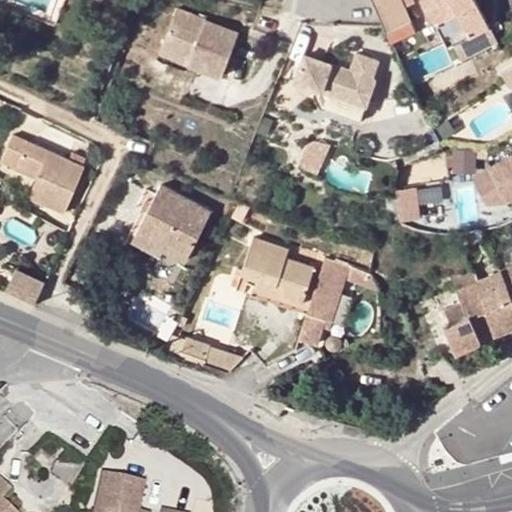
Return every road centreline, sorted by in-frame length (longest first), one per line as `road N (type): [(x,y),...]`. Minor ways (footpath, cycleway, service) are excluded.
road 1 (secondary): [(34,333),(152,379),(222,419)]
road 2 (residential): [(511,369),(389,472)]
